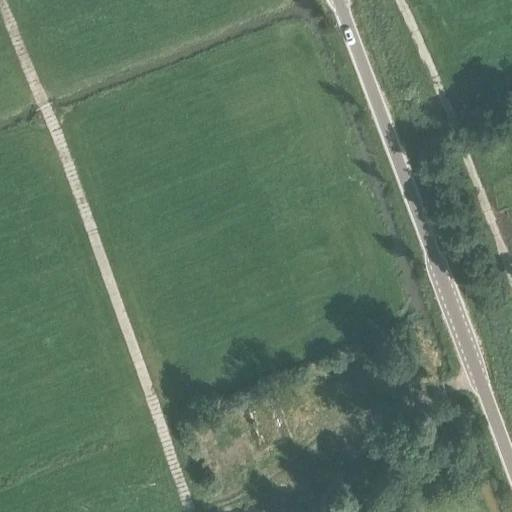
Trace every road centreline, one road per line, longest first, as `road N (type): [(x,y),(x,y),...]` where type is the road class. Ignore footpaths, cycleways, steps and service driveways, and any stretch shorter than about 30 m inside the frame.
road 1 (track): [(1,0),(57,133),(188,511)]
road 2 (tertiary): [(511,468),(336,0)]
road 3 (track): [(511,274),(399,0)]
